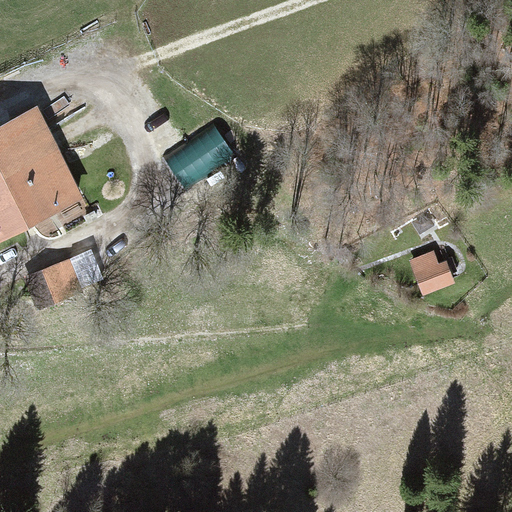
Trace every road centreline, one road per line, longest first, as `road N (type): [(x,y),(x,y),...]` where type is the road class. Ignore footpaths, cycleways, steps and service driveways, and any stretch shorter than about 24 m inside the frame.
road 1 (track): [(0,118),(317,0)]
road 2 (track): [(110,74),(157,201),(0,278)]
